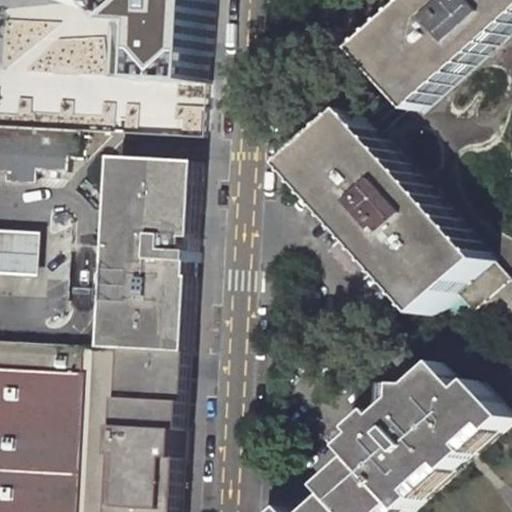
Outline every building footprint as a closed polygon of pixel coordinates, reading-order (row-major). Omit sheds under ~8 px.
[(109,0),(113,5),(101,17),(110,28),(123,16),(131,24),(128,80),(212,84),(216,0),(109,0)] [(511,0),(426,0),(369,51),(424,113),(511,33),(511,0)] [(3,69),(61,21),(4,18),(3,69)] [(106,75),(104,36),(60,37),(25,72),(106,75)] [(438,317),(464,294),(500,262),(393,142),(366,112),(305,168),(361,231),(382,254),(438,317)] [(84,157),(85,131),(0,126),(0,172),(14,173),(13,183),(26,184),(27,174),(41,174),(41,171),(72,173),(73,157),(84,157)] [(198,354),(208,163),(123,160),(119,235),(119,248),(113,349),(198,354)] [(369,265),(382,254),(361,231),(348,242),(369,265)] [(0,274),(44,277),(46,235),(0,232),(0,274)] [(119,248),(119,235),(104,234),(99,237),(99,243),(103,247),(119,248)] [(511,274),(500,262),(464,294),(511,346),(511,274)] [(296,511),(415,511),(511,425),(511,410),(485,381),(476,390),(475,390),(452,363),(426,386),(411,386),(411,400),(393,417),(386,411),(352,441),(367,458),(335,488),(315,506),(309,505),(303,506),(296,511)]
